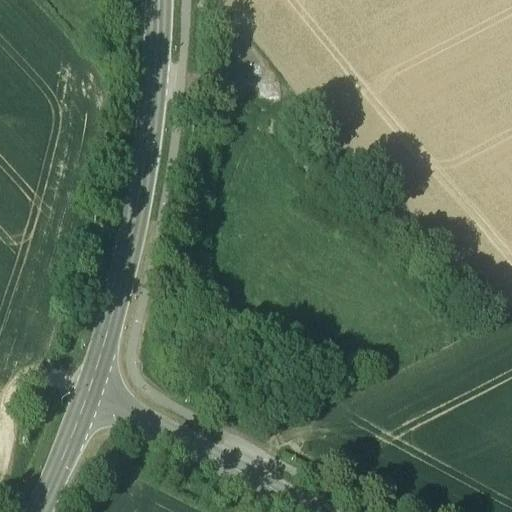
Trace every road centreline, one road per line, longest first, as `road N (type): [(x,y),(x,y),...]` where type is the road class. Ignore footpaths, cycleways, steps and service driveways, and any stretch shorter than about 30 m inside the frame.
road 1 (secondary): [(99,414),(147,236),(170,0)]
road 2 (tertiary): [(99,414),(291,511)]
road 3 (track): [(99,414),(77,397),(33,395),(19,422),(15,491),(5,511)]
road 4 (track): [(165,95),(286,105)]
